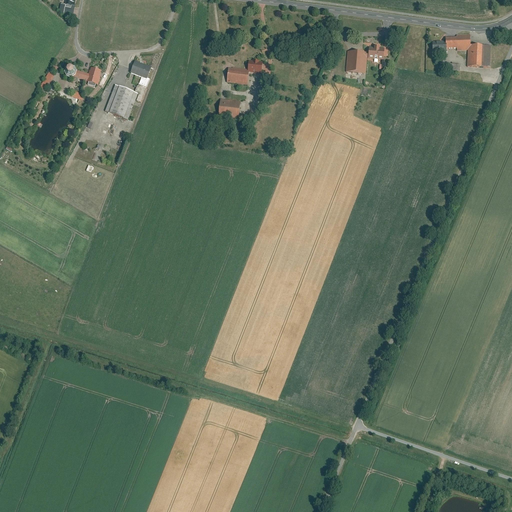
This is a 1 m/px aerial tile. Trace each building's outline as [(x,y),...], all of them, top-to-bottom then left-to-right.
[(445,53),(445,50),(467,50),(466,37),(442,38),(442,43),(431,43),(431,53),(445,53)] [(470,47),(470,67),(489,67),(489,47),(470,47)] [(371,48),(371,59),(387,60),(387,49),(371,48)] [(370,53),(358,52),(357,73),(368,73),(370,53)] [(257,61),(245,60),(244,68),(244,71),(256,72),(257,61)] [(146,67),(130,61),(126,72),(141,78),(146,67)] [(52,65),(42,89),(48,92),(58,67),(52,65)] [(244,68),(224,66),(223,80),(243,83),(244,71),(244,68)] [(71,69),(66,67),(61,70),(62,76),(67,78),(72,74),(71,69)] [(134,94),(111,84),(100,109),(124,119),(134,94)] [(84,101),(86,95),(75,92),(73,98),(84,101)] [(235,101),(216,98),(213,117),(233,119),(235,101)]
